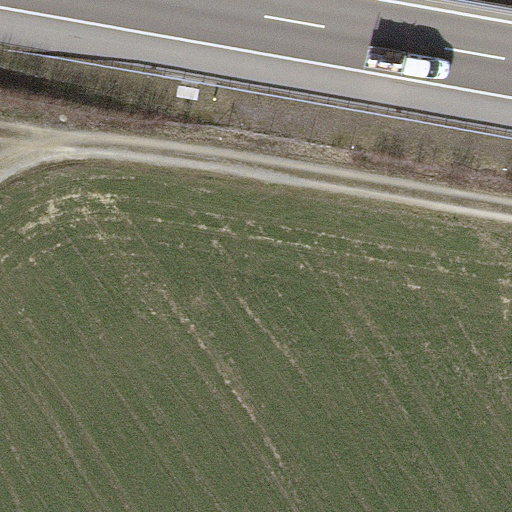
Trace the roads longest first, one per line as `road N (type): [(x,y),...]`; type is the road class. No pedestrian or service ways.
road 1 (track): [(511,210),(16,135)]
road 2 (motorway): [(165,0),(511,61)]
